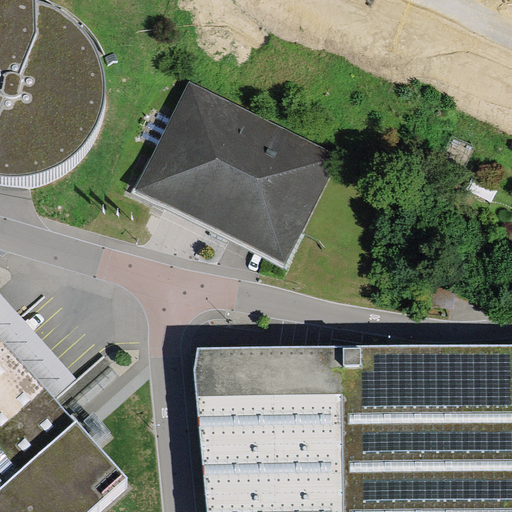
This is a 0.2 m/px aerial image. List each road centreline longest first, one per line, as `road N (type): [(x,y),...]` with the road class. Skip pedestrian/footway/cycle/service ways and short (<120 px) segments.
road 1 (residential): [(511,328),(339,316),(175,287)]
road 2 (residential): [(176,511),(175,287)]
road 3 (residential): [(175,287),(0,240)]
